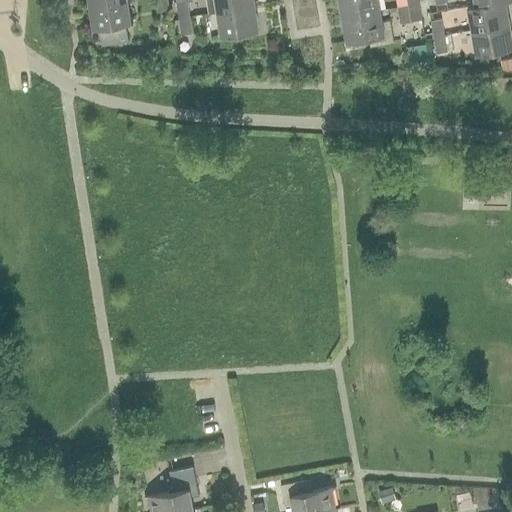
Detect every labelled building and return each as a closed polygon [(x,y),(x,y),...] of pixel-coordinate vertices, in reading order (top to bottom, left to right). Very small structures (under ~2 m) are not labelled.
[(132,22),(128,0),(113,0),(90,4),(94,28),(102,27),(104,43),(130,38),(127,23),(132,22)] [(169,8),(168,0),(156,0),(159,10),(169,8)] [(191,16),(188,0),(176,0),(179,18),(191,16)] [(256,5),(254,0),(207,0),(209,13),(218,12),(218,11),(256,5)] [(381,9),(379,0),(340,0),(343,16),(381,9)] [(510,22),(506,0),(499,0),(476,5),(476,4),(468,6),(473,29),(510,22)] [(422,19),(419,3),(408,5),(398,6),(401,23),(422,19)] [(260,29),(256,5),(218,11),(218,12),(222,36),(260,29)] [(390,19),(383,20),(381,9),(343,16),(348,41),(369,37),(371,46),(395,41),(390,19)] [(193,32),(191,16),(179,18),(182,34),(193,32)] [(446,34),(443,18),(431,20),(434,36),(446,34)] [(511,46),(511,32),(510,22),(473,29),(477,53),(511,46)] [(449,51),(446,34),(434,36),(437,53),(449,51)] [(419,70),(434,67),(429,42),(415,44),(418,66),(419,70)] [(511,58),(502,61),(504,72),(505,74),(511,72),(511,58)] [(150,496),(153,511),(178,511),(193,509),(191,496),(199,494),(194,466),(170,471),(174,491),(150,496)] [(294,503),(295,511),(315,511),(335,508),(331,487),(308,491),(305,479),(281,484),(285,504),(294,503)] [(391,486),(378,491),(382,503),(395,498),(391,486)] [(265,511),(264,503),(254,505),(255,511),(265,511)]
